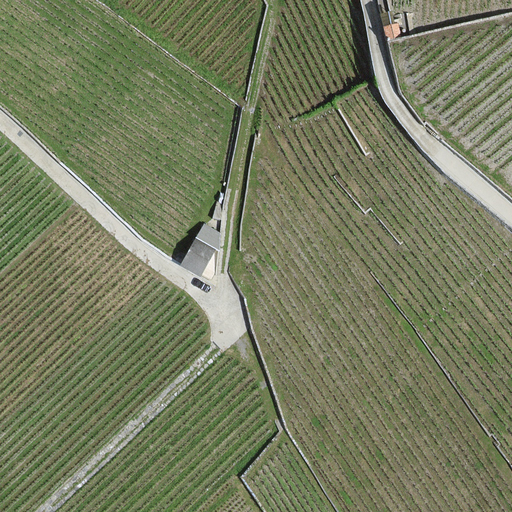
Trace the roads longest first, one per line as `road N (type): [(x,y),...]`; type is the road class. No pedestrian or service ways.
road 1 (track): [(0,118),(108,222),(225,313),(233,193),(271,0)]
road 2 (track): [(369,0),(388,88),(402,114),(511,213)]
